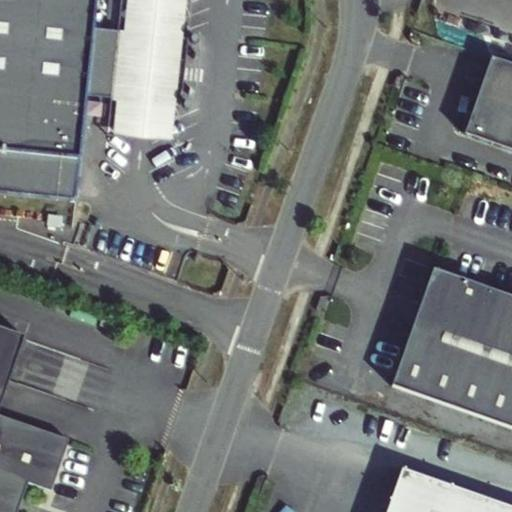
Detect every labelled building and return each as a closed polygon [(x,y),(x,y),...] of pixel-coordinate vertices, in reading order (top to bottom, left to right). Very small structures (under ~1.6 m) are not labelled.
[(97,0),(0,0),(0,194),(76,202),(97,0)] [(190,0),(130,0),(115,138),(174,144),(190,0)] [(511,149),(511,64),(490,57),(483,83),(475,79),(468,113),(473,114),(466,133),(511,149)] [(511,299),(433,271),(392,385),(511,428),(511,299)] [(0,331),(0,511),(22,511),(31,488),(54,496),(72,445),(0,420),(28,341),(0,331)] [(511,511),(511,509),(402,471),(387,511),(511,511)]
